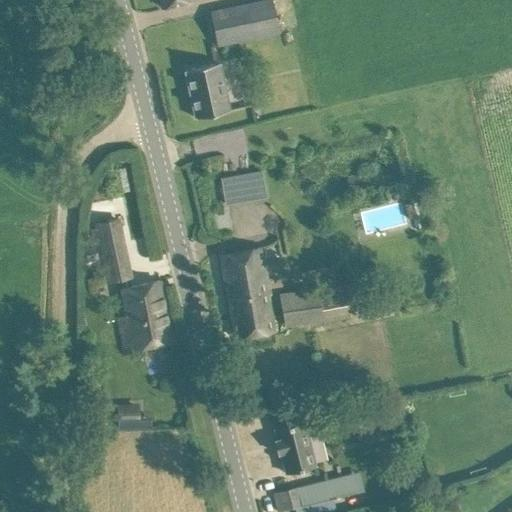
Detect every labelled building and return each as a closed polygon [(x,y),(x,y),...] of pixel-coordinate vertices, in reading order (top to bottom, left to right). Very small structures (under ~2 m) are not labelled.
[(271,0),(210,13),(216,43),(277,31),(271,0)] [(218,61),(185,69),(195,117),(229,109),(218,61)] [(124,167),(112,170),(116,192),(128,189),(124,167)] [(263,171),(220,178),(225,205),(268,198),(263,171)] [(116,218),(96,223),(104,258),(124,254),(116,218)] [(258,247),(220,254),(236,337),(274,330),(258,247)] [(369,277),(279,297),(287,331),(349,317),(346,304),(374,298),(369,277)] [(172,340),(160,280),(121,288),(127,315),(119,316),(126,349),(172,340)] [(115,428),(146,428),(146,404),(115,405),(115,428)] [(305,420),(273,428),(284,473),(316,465),(305,420)] [(274,492),(277,510),(363,493),(359,475),(274,492)]
